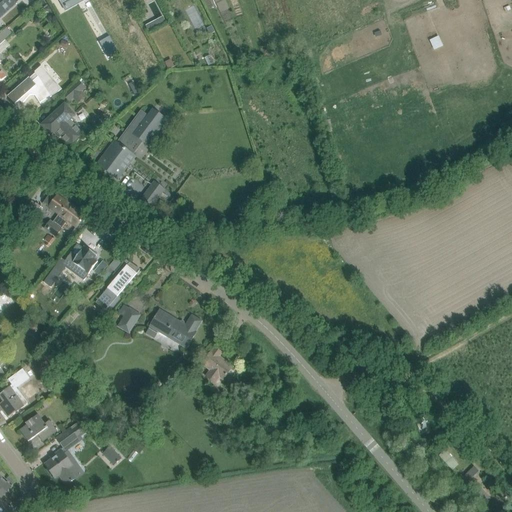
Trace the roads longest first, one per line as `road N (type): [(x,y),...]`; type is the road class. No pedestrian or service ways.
road 1 (tertiary): [(327,395),(251,313),(0,133)]
road 2 (unclassified): [(511,488),(410,381),(367,372),(344,378),(327,395)]
road 3 (tertiary): [(428,511),(327,395)]
